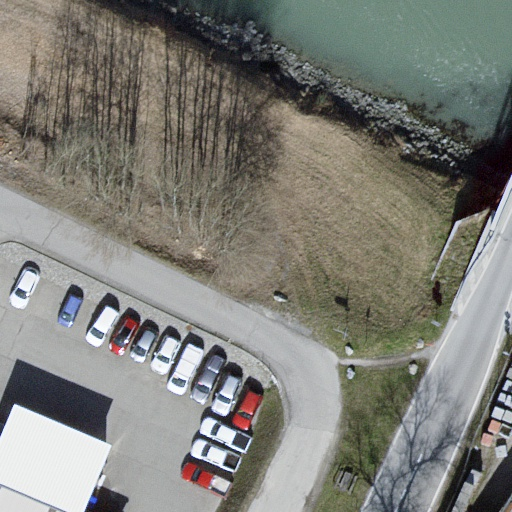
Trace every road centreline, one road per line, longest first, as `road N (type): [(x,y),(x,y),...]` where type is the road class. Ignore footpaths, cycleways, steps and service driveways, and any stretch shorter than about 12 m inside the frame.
road 1 (tertiary): [(464,355),(393,511)]
road 2 (unclassified): [(511,243),(464,355)]
